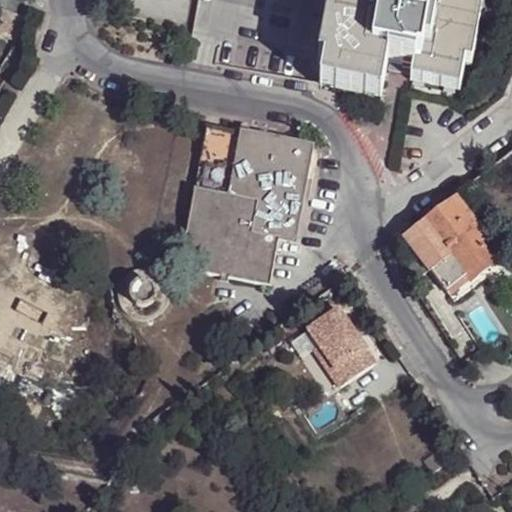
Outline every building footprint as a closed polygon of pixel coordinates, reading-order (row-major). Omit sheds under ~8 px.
[(332,0),(199,0),(188,60),(321,86),(325,64),(321,63),(332,0)] [(325,64),(321,86),(383,99),(390,63),(418,69),(415,83),(464,92),(469,67),(476,68),(489,0),(332,0),(321,63),(325,64)] [(15,19),(0,14),(0,35),(8,38),(15,19)] [(181,270),(275,287),(283,243),(296,246),(314,146),(208,126),(181,270)] [(476,231),(452,201),(402,240),(413,254),(430,275),(446,295),(466,280),(470,285),(493,267),(478,248),(470,237),(476,231)] [(485,242),(476,231),(470,237),(478,248),(485,242)] [(413,254),(401,263),(417,284),(430,275),(413,254)] [(121,312),(124,317),(127,322),(132,325),(137,327),(147,329),(152,328),(158,326),(162,323),(166,319),(169,314),(172,309),(173,304),(173,298),(171,293),(169,288),(165,283),(161,279),(156,277),(151,275),(145,274),(138,276),(133,278),(128,282),(124,286),(121,291),(119,296),(119,301),(119,307),(121,312)] [(340,315),(308,335),(320,350),(315,353),(340,391),(375,367),(340,315)] [(169,413),(149,427),(149,428),(156,431),(163,431),(168,427),(171,420),(169,413)]
